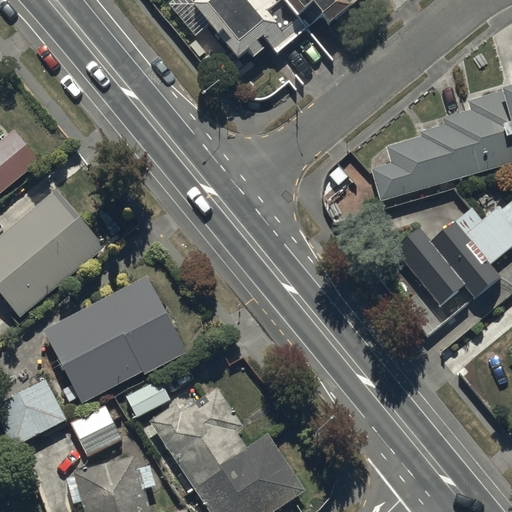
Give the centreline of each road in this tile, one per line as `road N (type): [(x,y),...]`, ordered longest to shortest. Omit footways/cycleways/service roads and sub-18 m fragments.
road 1 (secondary): [(212,200),(455,490)]
road 2 (residential): [(212,200),(481,0)]
road 3 (secondary): [(51,0),(212,200)]
